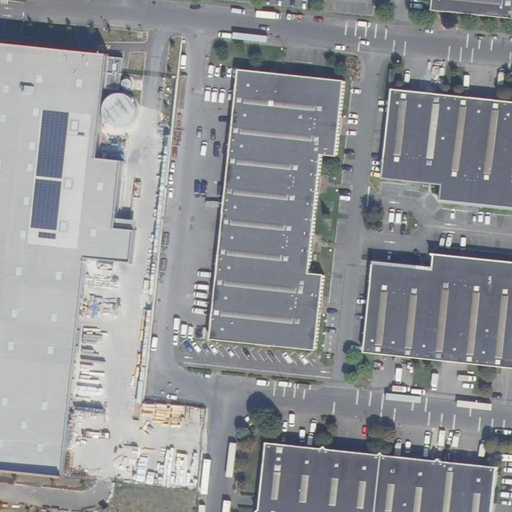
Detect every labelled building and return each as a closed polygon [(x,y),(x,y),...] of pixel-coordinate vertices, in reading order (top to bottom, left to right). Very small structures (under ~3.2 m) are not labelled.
[(511,0),(435,0),(434,8),(434,11),(511,19),(511,0)] [(0,480),(70,488),(94,265),(135,269),(139,235),(113,232),(120,165),(104,163),(115,59),(37,51),(0,47),(0,480)] [(346,80),(240,70),(239,75),(216,308),(212,340),(318,351),(326,276),(311,274),(323,155),(338,156),(346,80)] [(511,101),(445,94),(394,90),(384,178),(444,185),(442,201),(511,207),(511,101)] [(375,265),(366,353),(440,360),(511,368),(511,262),(509,262),(437,254),(435,270),(375,265)] [(179,406),(178,424),(200,425),(200,407),(179,406)] [(491,511),(496,466),(267,443),(259,511),(491,511)]
